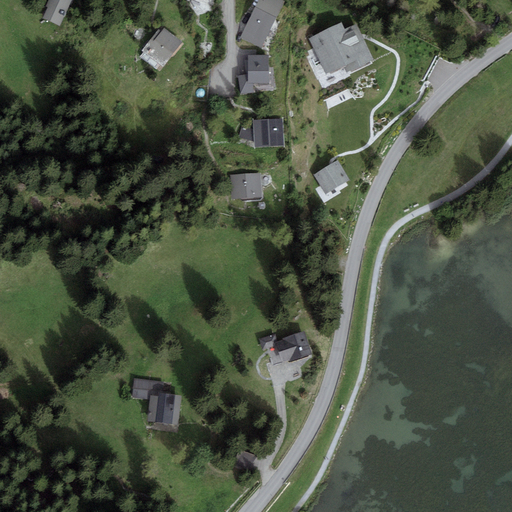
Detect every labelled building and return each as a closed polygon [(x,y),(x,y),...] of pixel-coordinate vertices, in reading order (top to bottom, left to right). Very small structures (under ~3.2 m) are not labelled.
[(71,0),(48,0),(45,6),(47,8),(43,18),(60,26),(71,0)] [(285,1),(283,0),(258,0),(240,37),(261,48),(285,1)] [(341,22),(307,38),(325,76),(345,67),(347,72),(374,60),(356,24),(345,29),(341,22)] [(161,31),(159,29),(142,50),(163,66),(181,42),(163,28),(161,31)] [(440,58),(427,51),(424,56),(418,52),(408,71),(427,81),(440,58)] [(269,55),(248,55),(248,74),(238,76),(240,94),(253,93),(252,84),(270,83),(269,55)] [(283,119),(253,120),(254,131),(242,127),(238,138),(254,142),(254,147),(285,146),(283,119)] [(350,179),(338,160),(313,176),(325,195),(350,179)] [(260,173),(230,175),(232,199),(262,197),(260,173)] [(275,334),(259,339),(262,350),(267,348),(276,346),(281,362),(311,353),(304,331),(277,340),(275,334)] [(272,365),(281,362),(276,346),(267,348),(272,365)] [(164,382),(135,378),(132,398),(150,400),(147,421),(179,425),(182,395),(162,393),(164,382)] [(258,455),(239,450),(233,464),(249,468),(258,455)]
